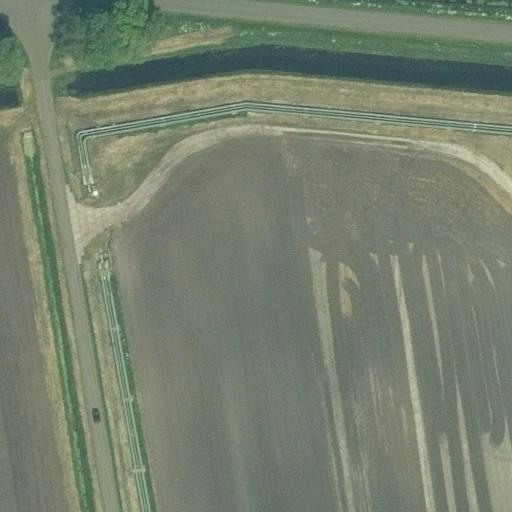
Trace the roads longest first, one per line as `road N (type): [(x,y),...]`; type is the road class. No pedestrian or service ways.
road 1 (unclassified): [(110,511),(28,0)]
road 2 (track): [(64,228),(128,209),(196,141),(245,131),(446,149),(476,160),(511,193)]
road 3 (tertiary): [(511,34),(148,0)]
